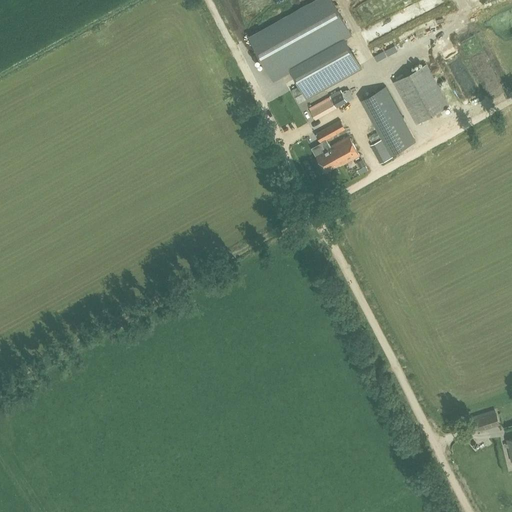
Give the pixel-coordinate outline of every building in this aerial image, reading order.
[(362,68),(345,38),(352,34),(332,0),(317,0),(250,38),(274,81),(292,71),(300,86),(293,90),(300,102),(362,68)] [(449,105),(427,63),(393,81),(416,123),(449,105)] [(413,142),(398,116),(402,114),(386,85),(361,99),(376,128),(377,127),(383,138),(391,154),(400,149),(413,142)] [(457,85),(451,90),(454,94),(460,90),(457,85)] [(337,107),(347,101),(342,92),(331,97),(337,107)] [(340,166),(360,155),(349,135),(330,146),(326,139),(345,129),(340,120),(316,134),(320,142),(321,142),(325,150),(316,155),(326,172),(340,164),(340,166)] [(380,163),(392,157),(382,138),(370,145),(380,163)] [(477,431),(500,424),(497,412),(473,419),(477,431)]
